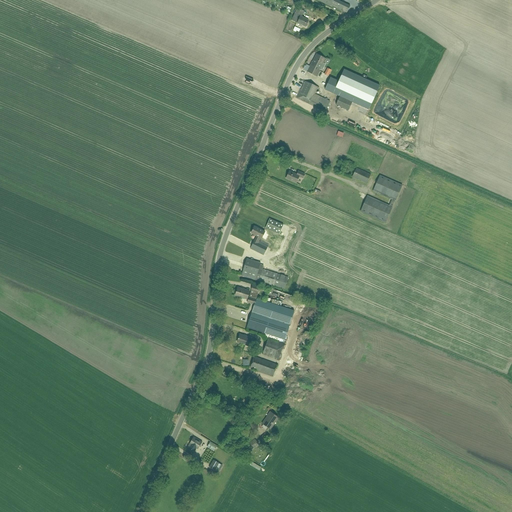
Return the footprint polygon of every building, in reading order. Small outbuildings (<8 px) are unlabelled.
[(316,0),(346,14),(350,6),(337,0),(316,0)] [(305,26),(308,20),(300,17),(301,16),(294,13),(291,20),(297,23),(305,26)] [(306,71),(311,74),(315,66),(316,67),(321,57),(316,54),(311,64),(310,64),(306,71)] [(311,74),(316,77),(325,59),(321,57),(316,67),(315,66),(311,74)] [(330,77),(325,89),(339,96),(339,97),(352,102),(369,109),(379,86),(344,69),(338,81),(330,77)] [(325,111),(329,101),(314,94),(315,93),(316,93),(318,88),(304,81),(296,98),(325,111)] [(339,97),(336,105),(348,111),(352,102),(339,97)] [(366,183),(370,174),(356,168),(352,177),(366,183)] [(303,178),(304,174),(298,171),(296,174),(289,171),(286,178),(296,183),(299,176),(303,178)] [(395,201),(402,185),(380,175),(373,191),(391,199),(389,205),(367,195),(360,211),(385,222),(392,208),(391,208),(395,200),(395,201)] [(279,233),(283,225),(269,219),(265,228),(268,230),(269,228),(279,233)] [(263,255),(268,245),(260,241),(259,242),(258,241),(259,239),(260,239),(264,231),(254,226),(251,233),(257,236),(255,239),(250,248),(263,255)] [(284,288),(288,277),(262,269),(263,265),(260,264),(260,263),(246,258),(241,275),(284,288)] [(285,340),(294,311),(256,299),(258,292),(260,288),(252,286),(250,290),(251,290),(249,297),(247,302),(254,305),(247,327),(285,340)] [(247,299),(249,291),(237,287),(235,295),(247,299)] [(249,346),(252,338),(239,334),(237,342),(249,346)] [(278,360),(284,343),(268,337),(262,354),(278,360)] [(272,376),(277,364),(263,359),(262,359),(254,356),(250,367),(257,370),(256,371),(272,376)] [(270,429),(278,417),(270,412),(262,423),(270,429)] [(202,442),(194,437),(186,449),(193,453),(196,448),(197,449),(202,442)] [(253,448),(258,444),(254,439),(249,443),(253,448)] [(210,441),(208,445),(207,447),(214,451),(217,446),(210,441)] [(209,467),(214,470),(219,473),(223,465),(218,463),(213,460),(209,467)]
